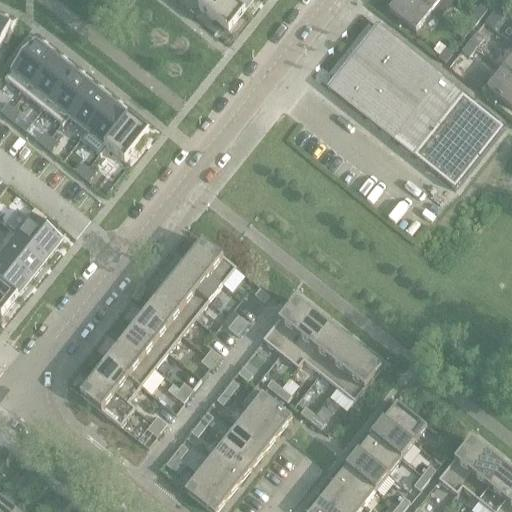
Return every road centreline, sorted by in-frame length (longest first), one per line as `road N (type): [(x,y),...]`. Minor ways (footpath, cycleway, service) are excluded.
road 1 (residential): [(9,393),(323,0)]
road 2 (residential): [(154,511),(9,393)]
